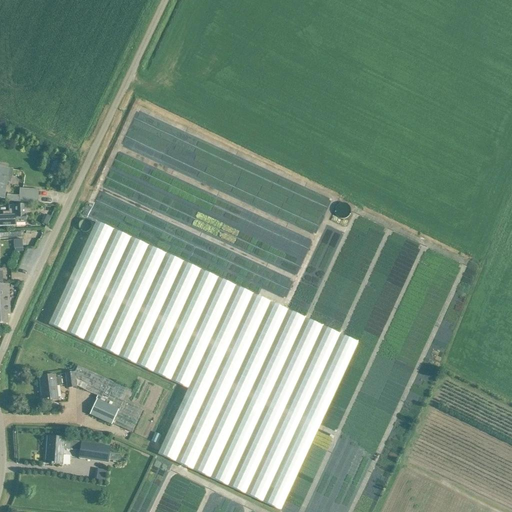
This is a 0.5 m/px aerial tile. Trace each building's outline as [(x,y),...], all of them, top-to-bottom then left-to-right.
[(59,163),(54,161),(50,171),(55,173),(59,163)] [(0,198),(4,199),(6,183),(11,183),(13,170),(8,169),(0,168),(0,198)] [(38,204),(39,190),(20,189),(19,196),(7,195),(6,201),(38,204)] [(15,223),(26,223),(25,205),(8,206),(8,212),(5,212),(5,216),(0,216),(0,227),(15,226),(15,223)] [(96,221),(48,324),(188,389),(158,454),(280,511),(358,343),(96,221)] [(33,244),(26,265),(37,269),(45,248),(33,244)] [(8,285),(0,285),(0,324),(6,324),(6,315),(9,315),(8,285)] [(81,363),(84,384),(105,390),(106,397),(110,396),(111,403),(113,397),(111,384),(104,382),(103,375),(104,370),(98,371),(91,369),(90,360),(89,360),(74,356),(72,364),(72,365),(81,363)] [(55,376),(49,376),(39,378),(40,388),(41,388),(42,393),(41,393),(42,402),(58,400),(56,387),(62,386),(61,378),(55,379),(55,376)] [(118,422),(126,407),(104,396),(96,411),(118,422)] [(64,439),(57,438),(47,437),(46,451),(48,451),(48,455),(46,454),(45,463),(51,464),(51,465),(63,465),(63,450),(70,450),(71,441),(64,441),(64,439)] [(111,447),(81,443),(79,459),(108,464),(111,447)]
